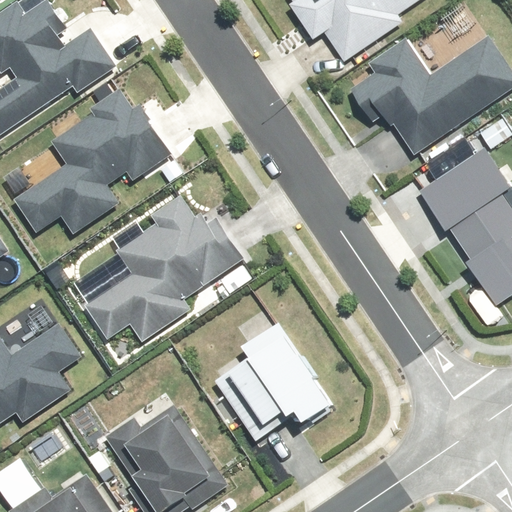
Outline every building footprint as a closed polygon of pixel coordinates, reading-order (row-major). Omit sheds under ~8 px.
[(291,0),(294,2),(286,8),(310,42),(323,33),(340,61),(401,20),(396,14),(417,0),(291,0)] [(0,132),(73,87),(77,94),(116,70),(109,59),(92,31),(60,51),(54,43),(66,35),(46,4),(23,18),(16,6),(0,16),(0,76),(11,70),(19,83),(0,94),(0,132)] [(359,70),(365,79),(347,90),(370,125),(380,120),(388,132),(395,128),(411,154),(511,89),(511,74),(490,38),(428,78),(405,41),(359,70)] [(140,106),(130,112),(118,94),(45,141),(63,168),(11,202),(32,235),(59,218),(71,236),(120,204),(108,185),(125,174),(128,179),(170,152),(140,106)] [(511,199),(509,195),(511,192),(511,160),(497,138),(405,199),(491,330),(511,315),(511,199)] [(106,344),(129,328),(141,345),(192,311),(184,300),(242,261),(215,221),(205,227),(198,217),(192,221),(178,199),(147,219),(153,229),(115,254),(130,277),(83,308),(106,344)] [(228,347),(236,357),(205,378),(258,457),(288,435),(295,444),(345,410),(279,313),(228,347)] [(0,421),(16,411),(22,419),(65,387),(57,375),(86,353),(60,317),(8,355),(0,344),(0,421)] [(175,389),(102,440),(151,511),(174,511),(232,473),(175,389)] [(125,511),(97,467),(60,490),(54,480),(2,511),(125,511)]
